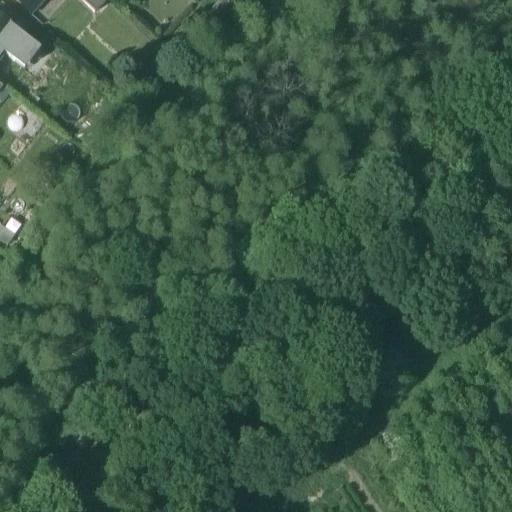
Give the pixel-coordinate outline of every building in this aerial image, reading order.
[(12,0),(30,16),(45,0),(12,0)] [(80,0),(94,13),(105,1),(104,0),(80,0)] [(15,30),(21,35),(29,25),(1,3),(0,4),(0,17),(15,29),(15,30)] [(0,57),(3,53),(4,52),(0,49),(0,48),(15,30),(15,29),(0,17),(0,57)] [(0,49),(4,52),(3,53),(23,69),(40,49),(21,35),(15,30),(0,48),(0,49)]
